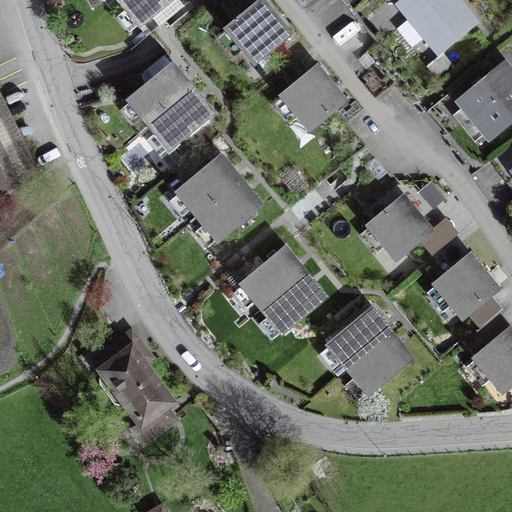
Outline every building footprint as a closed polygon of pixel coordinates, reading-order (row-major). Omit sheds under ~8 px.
[(171,0),(117,0),(139,26),(171,0)] [(470,30),(446,0),(411,0),(399,11),(409,24),(396,34),(410,52),(423,41),(436,58),(470,30)] [(287,37),(260,5),(227,32),(253,64),(287,37)] [(444,59),(428,72),(438,84),(454,70),(444,59)] [(211,114),(171,66),(130,100),(169,148),(211,114)] [(342,104),(315,72),(282,99),(309,132),(342,104)] [(487,143),(511,121),(511,85),(501,73),(458,108),(487,143)] [(0,92),(0,203),(42,185),(0,92)] [(260,204),(221,157),(179,191),(218,238),(260,204)] [(395,261),(429,233),(402,200),(368,228),(395,261)] [(282,331),(324,296),(286,249),(243,284),(282,331)] [(461,320),(464,317),(491,296),(496,292),(469,259),(434,287),(461,320)] [(491,296),(464,317),(477,333),(497,316),(503,311),(491,296)] [(410,357),(371,310),(329,344),(368,391),(410,357)] [(484,352),(509,332),(497,316),(477,333),(472,337),(484,352)] [(511,335),(509,332),(484,352),(475,360),(501,392),(511,383),(511,335)] [(181,406),(136,346),(99,373),(144,433),(181,406)]
